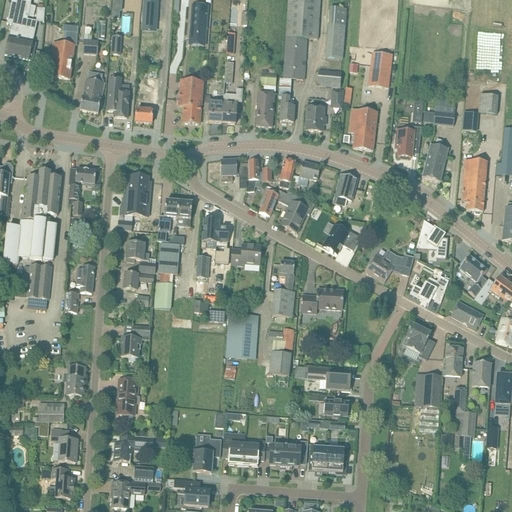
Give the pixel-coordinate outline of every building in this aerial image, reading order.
[(36,44),(32,43),(37,22),(27,20),(31,3),(17,0),(11,0),(7,25),(11,26),(5,56),(33,62),(36,44)] [(288,0),(286,39),(307,40),(317,41),(320,0),(288,0)] [(158,4),(143,2),(141,32),(156,33),(158,4)] [(44,22),(44,9),(43,9),(43,5),(37,5),(36,22),(44,22)] [(192,5),(190,35),(205,36),(207,6),(192,5)] [(329,8),(327,34),(344,36),(345,19),(346,10),(329,8)] [(64,25),(63,43),(77,44),(77,26),(64,25)] [(227,34),(226,55),(234,56),(235,34),(227,34)] [(120,57),(121,38),(112,37),(111,56),(120,57)] [(307,40),(286,39),(283,80),(304,81),(307,40)] [(98,42),(91,41),(84,41),(83,55),(97,56),(98,42)] [(53,60),(51,78),(70,80),(71,70),(74,46),(62,44),(53,43),(51,53),(54,53),(53,60)] [(372,55),(368,88),(388,90),(392,57),(372,55)] [(225,63),(224,83),(232,83),(233,63),(225,63)] [(350,65),(349,73),(357,74),(358,66),(350,65)] [(317,87),(339,90),(341,73),(319,71),(317,87)] [(275,88),(276,75),(261,73),(260,86),(275,88)] [(98,115),(100,105),(101,101),(100,101),(104,84),(101,83),(102,77),(88,74),(83,98),(82,102),(80,111),(98,115)] [(121,80),(117,80),(109,79),(107,102),(106,112),(114,113),(114,119),(127,120),(128,110),(129,94),(129,87),(121,86),(121,80)] [(203,82),(191,82),(181,81),(179,98),(179,108),(184,108),(182,124),(199,126),(200,116),(203,82)] [(152,101),(163,102),(164,89),(153,88),(152,101)] [(332,91),(331,104),(342,105),(343,92),(332,91)] [(272,128),(273,118),(274,96),(258,94),(256,127),(272,128)] [(223,102),(221,124),(235,125),(236,115),(237,103),(230,103),(230,97),(229,95),(225,95),(223,96),(223,102)] [(207,123),(221,124),(223,102),(210,101),(210,97),(205,97),(204,110),(209,110),(207,123)] [(293,124),(294,114),(294,108),(288,107),(289,97),(282,97),(281,107),(280,123),(281,123),(282,125),(286,126),(287,123),(293,124)] [(478,114),(478,115),(496,117),(498,99),(479,97),(478,114)] [(455,115),(456,103),(436,101),(435,114),(433,114),(432,125),(454,128),(455,115)] [(151,125),(152,115),(153,111),(152,111),(153,104),(139,103),(138,110),(136,110),(135,124),(151,125)] [(415,103),(414,111),(422,112),(423,104),(415,103)] [(324,109),(307,108),(306,132),(322,133),(323,126),(325,126),(325,118),(323,118),(324,109)] [(374,142),(377,114),(351,111),(350,124),(349,134),(354,134),(353,150),(372,152),(374,142)] [(476,133),(478,115),(478,114),(463,113),(462,132),(476,133)] [(401,158),(400,160),(408,161),(408,159),(411,159),(412,147),(419,148),(421,129),(409,128),(408,133),(397,132),(396,150),(398,150),(398,158),(401,158)] [(511,129),(504,129),(501,164),(511,165),(511,157),(511,129)] [(440,183),(442,174),(448,150),(430,146),(424,169),(422,179),(440,183)] [(292,177),(293,172),(295,162),(285,160),(283,170),(281,175),(282,175),(279,188),(288,190),(291,177),(292,177)] [(236,161),(220,161),(221,183),(232,183),(232,177),(237,177),(236,161)] [(466,212),(474,213),(475,215),(479,215),(481,213),(482,214),(487,163),(465,161),(462,201),(467,202),(466,212)] [(248,162),(248,165),(249,182),(256,182),(259,182),(258,162),(248,162)] [(300,173),(297,185),(307,188),(308,180),(316,182),(320,167),(303,163),(300,173)] [(0,197),(8,198),(9,184),(12,185),(13,169),(12,167),(11,165),(9,164),(7,164),(5,164),(3,166),(2,168),(2,169),(0,169),(0,197)] [(239,182),(249,182),(248,165),(239,165),(239,182)] [(75,183),(78,184),(95,185),(96,172),(76,170),(75,183)] [(271,170),(262,170),(262,184),(271,184),(271,170)] [(52,262),(55,232),(48,232),(49,226),(50,218),(46,218),(46,216),(57,217),(60,188),(61,178),(50,177),(50,173),(39,171),(39,178),(28,177),(25,204),(23,204),(22,214),(21,221),(33,222),(33,224),(20,223),(19,228),(7,227),(3,265),(18,267),(18,260),(52,263),(52,262)] [(357,180),(341,175),(333,204),(345,207),(346,200),(352,202),(357,180)] [(128,177),(127,185),(128,185),(129,185),(129,186),(129,193),(150,195),(151,183),(148,182),(148,178),(128,177)] [(256,182),(249,182),(246,193),(254,193),(256,182)] [(291,184),(289,193),(292,195),(295,195),(297,185),(291,184)] [(70,186),(69,200),(68,206),(71,206),(71,204),(74,204),(74,203),(77,204),(79,187),(78,187),(70,186)] [(260,210),(259,214),(269,218),(273,209),(276,202),(280,192),(277,190),(275,195),(268,192),(264,202),(262,202),(259,209),(260,210)] [(310,216),(315,206),(292,195),(289,193),(288,193),(287,195),(280,192),(276,202),(282,204),(289,208),(279,227),(297,235),(307,215),(310,216)] [(121,207),(120,216),(132,217),(144,218),(148,218),(149,202),(150,195),(129,193),(128,198),(126,198),(124,198),(124,200),(123,207),(121,207)] [(373,201),(372,207),(378,209),(380,201),(375,200),(375,202),(373,201)] [(159,220),(157,231),(170,232),(170,227),(171,219),(177,220),(178,220),(180,203),(166,202),(165,212),(164,219),(165,219),(165,220),(159,220)] [(74,203),(74,204),(73,217),(81,217),(82,204),(77,204),(74,203)] [(180,203),(178,220),(184,221),(183,228),(189,229),(190,221),(191,221),(192,204),(180,203)] [(511,208),(505,208),(503,232),(502,242),(511,242),(511,208)] [(201,242),(200,250),(206,251),(206,243),(215,244),(214,266),(228,267),(230,250),(227,250),(228,230),(218,229),(218,222),(204,221),(202,242),(201,242)] [(119,222),(118,232),(131,233),(132,224),(119,222)] [(334,227),(322,249),(337,257),(342,248),(353,253),(361,239),(348,232),(347,234),(334,227)] [(421,229),(415,252),(435,254),(434,262),(444,262),(445,243),(441,243),(442,241),(433,233),(431,235),(421,229)] [(167,244),(167,245),(181,247),(185,247),(186,239),(176,238),(168,243),(167,244)] [(143,255),(145,241),(137,240),(136,245),(128,244),(126,260),(127,260),(127,263),(134,264),(134,261),(148,263),(147,264),(141,264),(140,272),(155,274),(156,261),(148,260),(148,256),(143,255)] [(181,247),(167,245),(161,245),(158,274),(178,276),(181,247)] [(259,266),(260,257),(261,247),(242,246),(242,251),(232,251),(231,266),(244,267),(244,265),(259,266)] [(370,265),(365,274),(383,286),(388,277),(391,273),(399,275),(399,276),(409,278),(414,259),(404,256),(403,259),(396,257),(388,252),(383,260),(377,256),(370,265)] [(471,296),(475,299),(481,290),(487,282),(482,278),(487,272),(469,257),(459,270),(476,283),(468,293),(471,296)] [(196,279),(207,280),(209,259),(197,258),(196,279)] [(291,293),(293,274),(295,264),(281,262),(279,278),(286,279),(284,292),(274,291),(272,318),(292,320),(295,294),(291,293)] [(20,278),(18,298),(22,298),(28,299),(27,309),(46,311),(47,301),(48,301),(51,268),(30,266),(28,279),(20,278)] [(78,281),(77,288),(79,288),(81,289),(81,294),(91,295),(94,268),(84,267),(83,267),(82,272),(78,272),(78,281)] [(138,275),(135,275),(125,274),(124,290),(136,291),(137,283),(153,284),(154,278),(138,276),(138,275)] [(417,284),(410,297),(428,307),(431,301),(440,306),(448,284),(438,279),(436,284),(421,276),(417,284)] [(501,298),(511,305),(511,304),(511,285),(500,276),(494,284),(488,292),(499,300),(501,298)] [(481,290),(475,299),(473,301),(481,307),(489,295),(481,290)] [(342,311),(342,302),(343,292),(317,291),(317,298),(303,297),(302,314),(316,315),(316,310),(342,311)] [(64,309),(63,313),(77,314),(78,310),(79,296),(69,295),(65,295),(64,309)] [(149,298),(137,297),(136,307),(148,308),(149,298)] [(475,332),(480,323),(483,317),(458,303),(450,317),(468,327),(467,328),(475,332)] [(227,335),(226,357),(255,360),(258,317),(247,317),(248,308),(236,307),(236,310),(236,316),(229,315),(227,335)] [(511,322),(503,320),(498,334),(496,344),(510,348),(511,341),(511,322)] [(435,345),(428,341),(431,335),(412,325),(401,346),(415,354),(420,356),(419,358),(426,361),(435,345)] [(150,338),(150,329),(134,328),(133,337),(150,338)] [(281,350),(292,351),(294,331),(282,330),(282,333),(268,332),(268,343),(273,343),(272,354),(271,354),(270,367),(265,367),(264,375),(289,377),(290,356),(280,355),(281,350)] [(121,358),(127,358),(127,360),(129,362),(132,362),(135,360),(135,359),(137,359),(138,352),(140,352),(141,340),(122,339),(121,358)] [(460,378),(462,360),(462,350),(447,349),(446,360),(444,360),(443,370),(443,376),(460,378)] [(398,350),(394,420),(419,421),(421,359),(415,359),(415,354),(398,350)] [(489,389),(490,375),(491,365),(473,364),(472,388),(489,389)] [(234,380),(236,367),(227,365),(224,379),(234,380)] [(85,369),(75,368),(68,368),(66,396),(83,397),(85,369)] [(303,368),(303,375),(307,375),(307,381),(326,382),(325,390),(349,392),(350,379),(344,379),(345,371),(303,368)] [(511,376),(497,375),(495,405),(500,406),(499,416),(509,416),(510,406),(511,377),(511,376)] [(424,376),(422,408),(439,409),(441,377),(424,376)] [(138,382),(132,382),(122,381),(121,396),(118,396),(117,416),(134,417),(135,396),(137,396),(138,382)] [(455,390),(453,412),(464,413),(466,391),(455,390)] [(320,396),(319,416),(333,417),(332,419),(340,420),(340,419),(339,419),(339,418),(347,418),(348,404),(341,404),(341,403),(335,403),(335,398),(336,398),(336,397),(320,396)] [(16,405),(16,413),(19,413),(24,413),(24,405),(16,405)] [(39,419),(39,423),(63,423),(64,405),(39,405),(39,419)] [(290,412),(290,419),(298,420),(299,413),(290,412)] [(464,413),(463,438),(471,438),(473,414),(464,413)] [(216,415),(215,429),(224,430),(225,415),(216,415)] [(35,423),(34,428),(39,429),(39,434),(48,434),(49,424),(45,424),(35,423)] [(330,430),(345,431),(345,424),(331,423),(330,430)] [(498,428),(488,427),(486,447),(496,448),(498,428)] [(23,438),(23,429),(9,429),(9,437),(23,438)] [(69,432),(59,432),(52,431),(51,443),(60,443),(58,463),(76,464),(78,441),(69,440),(69,432)] [(440,435),(439,449),(452,450),(453,436),(440,435)] [(224,439),(222,459),(228,460),(228,466),(237,466),(237,465),(243,465),(244,446),(245,438),(224,436),(224,439)] [(115,445),(113,462),(123,463),(130,464),(131,451),(142,452),(152,452),(153,446),(155,448),(166,449),(167,440),(153,439),(142,438),(134,438),(120,437),(119,445),(115,445)] [(455,437),(454,450),(462,451),(462,443),(463,438),(455,437)] [(194,453),(193,473),(211,474),(212,459),(220,459),(221,441),(210,440),(206,440),(205,445),(198,444),(197,453),(195,453),(194,453)] [(258,447),(244,446),(243,465),(249,466),(249,467),(257,468),(258,462),(264,462),(265,444),(266,442),(259,442),(258,447)] [(296,449),(286,448),(285,470),(292,470),(292,468),(298,468),(299,462),(306,463),(307,443),(296,442),(296,449)] [(278,469),(285,470),(286,448),(286,446),(276,445),(276,448),(271,447),(271,449),(267,448),(266,460),(270,460),(270,466),(278,467),(278,469)] [(317,472),(327,473),(329,449),(322,448),(322,446),(310,446),(309,466),(312,466),(312,470),(317,470),(317,472)] [(344,450),(329,449),(327,473),(336,473),(335,476),(342,476),(343,468),(346,468),(347,456),(344,456),(344,450)] [(496,450),(488,450),(487,467),(495,467),(496,450)] [(135,467),(134,482),(147,483),(148,483),(152,483),(153,468),(135,467)] [(69,472),(59,471),(52,471),(52,480),(57,480),(56,489),(47,488),(46,499),(73,501),(74,481),(68,480),(69,472)] [(209,493),(199,492),(200,484),(175,482),(174,491),(177,491),(177,495),(185,495),(184,506),(208,508),(209,504),(211,504),(211,497),(209,497),(209,493)] [(145,485),(130,484),(124,484),(114,483),(111,509),(121,510),(128,510),(130,495),(144,496),(145,485)] [(148,483),(147,492),(160,493),(161,484),(152,483),(148,483)]
